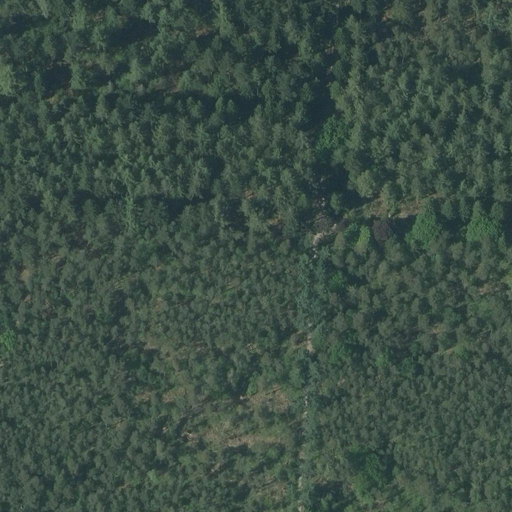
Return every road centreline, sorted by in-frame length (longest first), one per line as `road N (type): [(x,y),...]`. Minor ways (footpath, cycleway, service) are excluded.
road 1 (track): [(511,242),(318,234),(298,511)]
road 2 (track): [(318,234),(331,0)]
